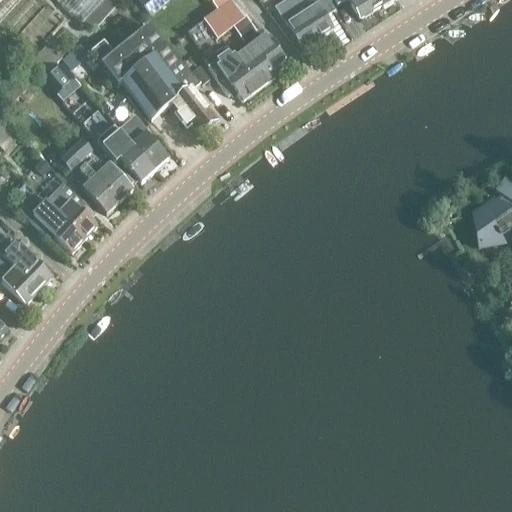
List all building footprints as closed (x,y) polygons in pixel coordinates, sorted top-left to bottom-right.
[(0,0),(0,29),(32,59),(66,22),(41,0),(0,0)] [(52,0),(81,26),(93,37),(101,29),(118,9),(117,7),(123,0),(52,0)] [(145,0),(153,10),(166,0),(145,0)] [(333,12),(324,0),(293,0),(294,1),(278,12),(288,28),(287,29),(303,53),(333,34),(323,19),(333,12)] [(378,12),(370,0),(331,0),(337,8),(347,2),(360,22),(378,12)] [(370,0),(378,12),(395,1),(394,0),(370,0)] [(231,6),(226,10),(206,25),(217,40),(231,56),(255,39),(231,6)] [(149,29),(112,60),(103,49),(92,58),(117,89),(122,86),(152,123),(172,106),(199,138),(216,124),(190,92),(198,86),(149,29)] [(254,57),(240,67),(259,93),(275,81),(270,74),(285,64),(267,39),(250,52),(254,57)] [(71,70),(90,58),(83,48),(65,60),(71,70)] [(240,67),(217,84),(207,71),(194,80),(208,98),(220,89),(228,99),(235,95),(242,105),(259,93),(240,67)] [(53,94),(67,82),(58,72),(44,84),(53,94)] [(33,85),(19,99),(25,105),(39,91),(33,85)] [(158,152),(145,137),(147,135),(134,120),(119,134),(121,137),(155,175),(168,163),(158,152)] [(155,175),(121,137),(116,142),(126,154),(119,161),(142,187),(155,175)] [(81,166),(92,156),(82,146),(72,155),(81,166)] [(81,166),(72,155),(62,164),(71,175),(81,166)] [(92,164),(86,170),(119,207),(133,194),(110,169),(103,176),(92,164)] [(119,207),(86,170),(80,176),(90,187),(83,194),(106,219),(119,207)] [(511,189),(504,183),(495,195),(501,199),(497,203),(497,204),(495,203),(472,219),(478,252),(504,246),(502,242),(500,239),(501,239),(497,234),(496,234),(492,228),(494,227),(500,223),(511,214),(511,189)] [(64,188),(53,200),(46,208),(84,243),(96,230),(81,216),(87,209),(64,188)] [(84,243),(46,208),(38,200),(22,218),(46,240),(49,236),(72,256),(84,243)] [(52,281),(27,258),(20,251),(19,253),(6,241),(0,247),(0,246),(0,258),(39,295),(52,281)] [(39,295),(0,258),(0,272),(1,271),(9,278),(2,286),(26,308),(39,295)]
